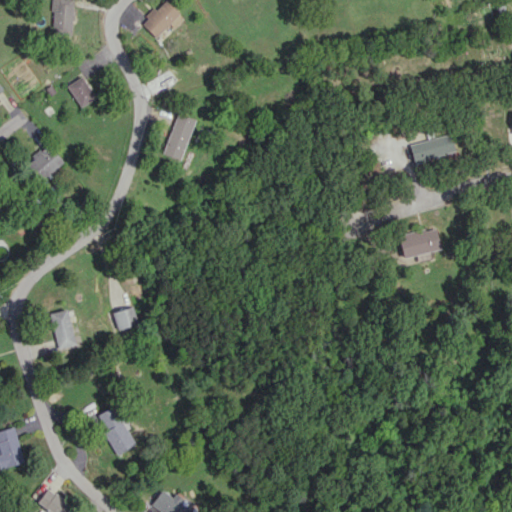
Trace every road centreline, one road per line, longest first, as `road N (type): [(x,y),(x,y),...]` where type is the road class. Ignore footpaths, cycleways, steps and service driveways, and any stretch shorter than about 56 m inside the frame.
road 1 (residential): [(140,91),(114,224),(13,300),(30,377),(71,476),(116,511)]
road 2 (residential): [(511,176),(383,210)]
